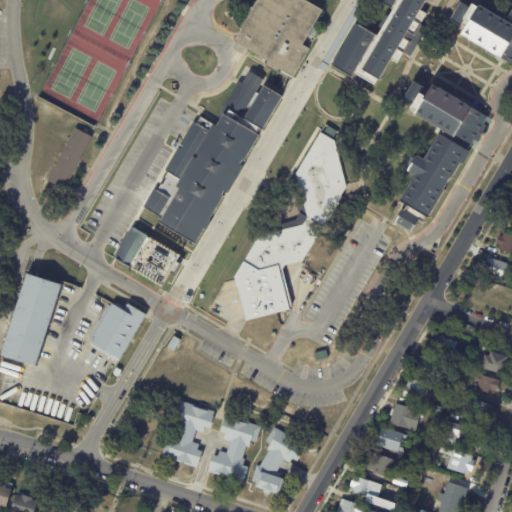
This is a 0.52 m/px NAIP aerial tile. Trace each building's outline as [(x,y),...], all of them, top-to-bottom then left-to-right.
[(302,0),(256,0),(233,40),(294,75),(309,48),(300,43),(320,10),(302,0)] [(400,0),(358,73),(375,83),(422,0),(400,0)] [(459,1),(468,7),(471,0),(476,0),(479,2),(477,4),(506,21),(508,17),(507,17),(511,7),(511,65),(505,61),(503,64),(485,53),(486,51),(460,35),(465,27),(461,25),(460,26),(448,19),(459,1)] [(350,77),(374,35),(354,23),(330,65),(350,77)] [(157,223),(196,246),(287,91),(248,68),(157,223)] [(393,224),(413,235),(480,121),(483,116),(457,101),(430,85),(425,94),(411,86),(403,99),(415,106),(409,115),(428,126),(403,168),(412,173),(397,198),(405,203),(393,224)] [(319,133),(297,171),(308,219),(330,213),(350,183),(328,124),(319,133)] [(49,179),(66,189),(94,139),(75,130),(49,179)] [(134,266),(146,235),(127,227),(115,259),(134,266)] [(511,253),(508,252),(498,249),(500,246),(496,245),(499,236),(503,237),(504,233),(511,235),(511,253)] [(128,271),(148,239),(178,257),(159,286),(128,271)] [(487,276),(483,275),(487,258),(508,264),(503,281),(487,276)] [(246,324),(289,312),(280,265),(260,271),(246,260),(234,280),(246,324)] [(0,355),(34,365),(58,286),(25,275),(0,355)] [(502,287),(511,290),(511,296),(500,293),(502,287)] [(191,299),(188,304),(183,302),(185,296),(191,299)] [(89,344),(114,307),(142,324),(117,362),(89,344)] [(436,336),(441,337),(442,336),(445,337),(444,338),(462,344),(458,359),(430,350),(431,347),(430,346),(432,340),(435,341),(436,336)] [(178,344),(174,352),(167,348),(174,337),(180,341),(178,344)] [(325,359),(316,361),(314,354),(326,351),(328,358),(325,359)] [(485,354),(496,357),(497,353),(511,357),(511,368),(510,376),(474,365),(478,352),(485,354)] [(431,377),(432,375),(418,371),(419,367),(418,367),(420,357),(447,364),(444,376),(436,374),(435,378),(431,377)] [(118,378),(113,375),(116,368),(122,371),(118,378)] [(501,382),(498,393),(494,391),(493,395),(476,390),(478,383),(473,382),(476,374),(501,382)] [(439,385),(442,377),(455,382),(453,389),(439,385)] [(417,401),(403,397),(406,386),(408,387),(410,379),(439,387),(433,406),(417,401)] [(473,391),(472,396),(459,392),(461,386),(474,390),(473,391)] [(494,407),(487,425),(468,418),(472,407),(467,405),(470,398),(494,407)] [(159,457),(181,401),(263,427),(282,433),(294,463),(280,495),(159,457)] [(392,412),(392,409),(394,410),(396,404),(422,412),(422,414),(425,415),(424,419),(421,418),(417,433),(390,424),(392,417),(390,416),(392,412)] [(431,412),(433,406),(434,406),(434,405),(444,408),(442,416),(431,412)] [(434,420),(429,434),(423,432),(428,418),(434,420)] [(455,442),(454,445),(442,441),(448,421),(465,427),(461,438),(457,437),(455,442)] [(408,436),(406,440),(403,439),(401,448),(404,449),(403,453),(399,452),(399,453),(375,446),(377,440),(379,441),(382,428),(404,435),(408,436)] [(453,449),(474,456),(473,461),(477,462),(473,474),(469,472),(468,477),(447,470),(451,456),(444,454),(446,448),(453,450),(453,449)] [(389,477),(388,478),(362,469),(365,461),(362,461),(364,456),(366,457),(368,452),(394,461),(389,477)] [(411,463),(413,455),(420,457),(418,466),(411,463)] [(360,479),(383,487),(378,500),(353,492),(354,489),(351,488),(355,477),(360,479)] [(0,480),(13,485),(12,490),(13,491),(7,509),(2,507),(1,511),(0,510),(0,480)] [(454,485),(464,488),(456,511),(437,511),(447,482),(454,485)] [(25,497),(33,499),(33,501),(38,503),(35,511),(11,511),(16,496),(22,498),(22,496),(25,497)] [(362,511),(338,511),(342,500),(361,506),(360,507),(364,508),(362,511)]
